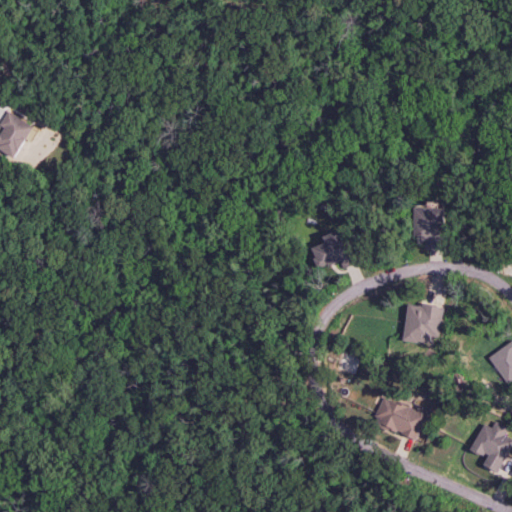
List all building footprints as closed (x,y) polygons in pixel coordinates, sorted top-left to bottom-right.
[(0,147),(17,156),(34,124),(8,111),(1,124),(5,126),(0,135),(0,147)] [(445,207),(415,206),(414,242),(428,242),(428,244),(444,244),(445,207)] [(312,247),(319,268),(341,261),(344,267),(358,262),(346,229),(324,236),(326,242),(312,247)] [(443,306),(422,303),(422,305),(408,303),(403,339),(437,344),(443,306)] [(505,381),(511,377),(511,341),(490,354),(505,381)]
